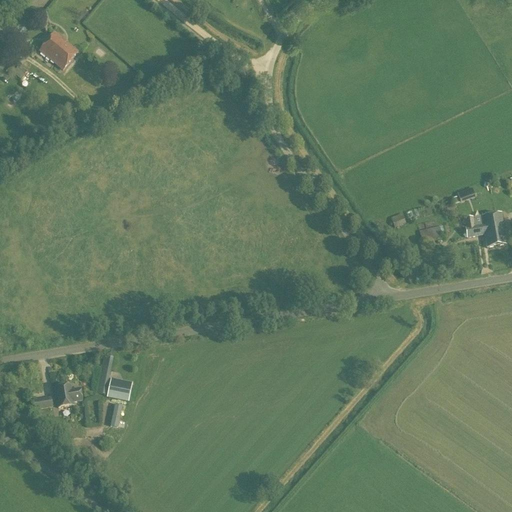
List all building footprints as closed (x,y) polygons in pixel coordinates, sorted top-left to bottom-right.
[(63,71),(78,54),(54,35),(40,52),(63,71)] [(13,63),(6,71),(12,75),(13,74),(18,67),(19,67),(13,63)] [(25,78),(28,75),(26,74),(27,73),(19,67),(18,67),(13,74),(21,81),(24,77),(25,78)] [(461,201),(476,196),(473,188),(459,193),(461,201)] [(394,229),(405,225),(401,215),(392,218),(395,224),(392,225),(394,229)] [(506,246),(501,215),(482,218),(483,226),(475,228),(473,219),(464,221),(467,238),(485,235),(487,250),(506,246)] [(422,244),(442,239),(441,236),(444,236),(442,227),(419,233),(422,244)] [(105,396),(112,358),(104,357),(97,394),(105,396)] [(132,384),(111,380),(107,399),(128,403),(132,384)] [(69,391),(68,387),(55,389),(58,409),(72,407),(71,404),(83,402),(80,389),(69,391)] [(31,412),(52,408),(51,398),(30,402),(31,412)] [(112,431),(119,432),(124,411),(116,410),(112,431)] [(30,427),(29,420),(20,421),(22,429),(30,428),(30,434),(38,433),(37,426),(30,427)]
